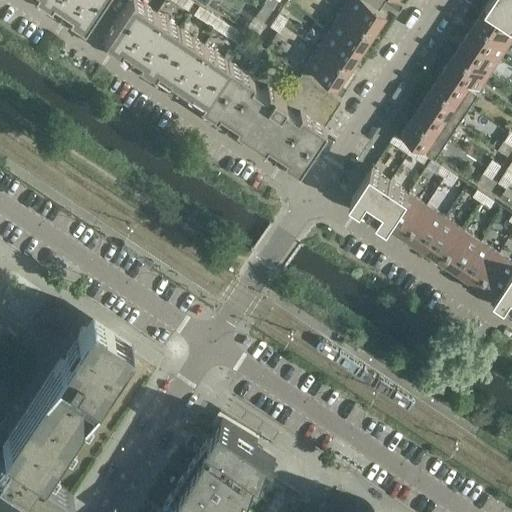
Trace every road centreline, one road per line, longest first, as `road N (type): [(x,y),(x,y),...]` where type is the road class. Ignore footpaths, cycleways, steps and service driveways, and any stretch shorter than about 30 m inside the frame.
road 1 (residential): [(463,511),(214,347)]
road 2 (residential): [(314,199),(81,45)]
road 3 (residential): [(214,347),(0,203)]
road 4 (residential): [(314,199),(444,0)]
road 5 (residential): [(511,329),(314,199)]
road 6 (residential): [(103,511),(214,347)]
road 7 (residential): [(214,347),(314,199)]
